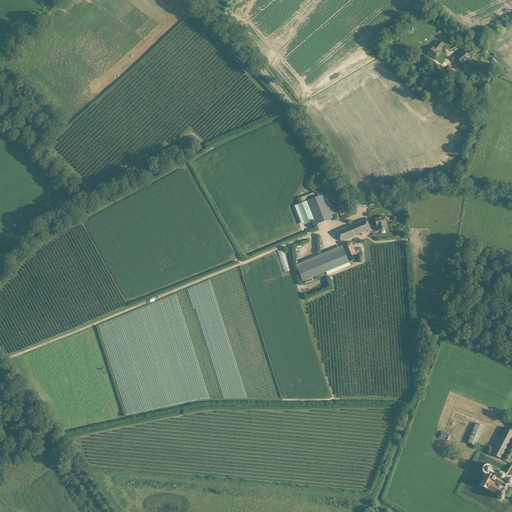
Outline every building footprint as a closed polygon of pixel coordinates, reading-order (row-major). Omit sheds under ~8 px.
[(425,10),(420,15),(428,21),(432,16),(425,10)] [(428,53),(430,55),(434,59),(440,52),(439,51),(444,45),(439,41),(428,53)] [(462,64),(465,62),(467,62),(470,65),(474,61),(464,50),(456,57),(462,64)] [(493,63),(490,66),(493,69),(498,63),(493,58),(491,61),(493,63)] [(328,183),(328,182),(328,180),(328,178),(327,177),(326,175),(324,174),(322,173),(321,173),(319,173),(317,173),(315,174),(313,175),(312,177),(311,178),(311,180),(310,182),(311,184),(311,185),(312,187),(313,188),(315,189),(316,190),(318,190),(320,191),(322,190),(323,190),(325,189),(326,188),(327,186),(328,185),(328,183)] [(314,220),(316,224),(333,218),(332,215),(336,214),(328,193),(316,197),(314,192),(300,198),(302,203),(298,205),(305,224),(314,220)] [(386,223),(386,221),(384,216),(375,219),(378,231),(387,228),(386,223)] [(336,231),(340,241),(370,229),(366,219),(336,231)] [(297,268),(303,282),(358,259),(351,242),(320,255),(321,258),(297,268)] [(501,414),(499,419),(506,422),(508,417),(501,414)] [(475,423),(467,443),(476,446),(484,426),(475,423)] [(496,445),(492,454),(500,458),(511,436),(511,430),(506,427),(499,440),(496,438),(493,443),(496,445)] [(438,438),(447,441),(449,434),(441,432),(438,438)] [(501,493),(507,483),(507,484),(508,484),(509,484),(510,484),(511,484),(511,483),(511,482),(511,481),(511,480),(511,479),(510,478),(509,478),(508,478),(507,477),(505,477),(504,476),(504,475),(503,474),(502,474),(501,474),(500,474),(500,475),(499,475),(499,476),(490,472),(490,471),(490,470),(490,469),(489,468),(488,467),(487,467),(486,467),(485,468),(484,469),(484,470),(484,471),(484,472),(485,472),(486,473),(479,485),(487,489),(498,495),(498,498),(501,500),(503,499),(505,497),(504,494),(502,493),(501,493)]
